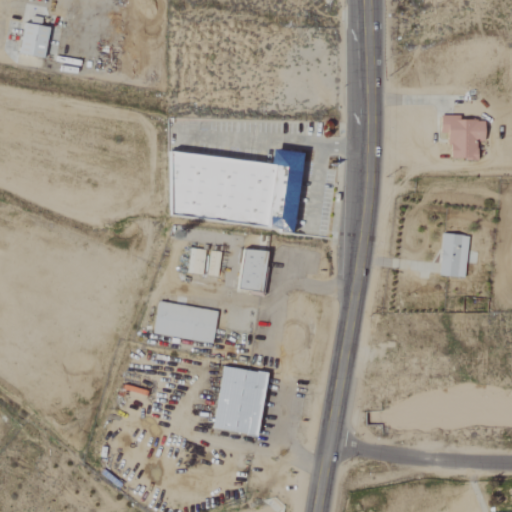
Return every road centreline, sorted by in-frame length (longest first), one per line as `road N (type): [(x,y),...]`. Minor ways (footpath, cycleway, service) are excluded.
road 1 (tertiary): [(317,511),(365,145),(363,0)]
road 2 (residential): [(329,451),(511,455)]
